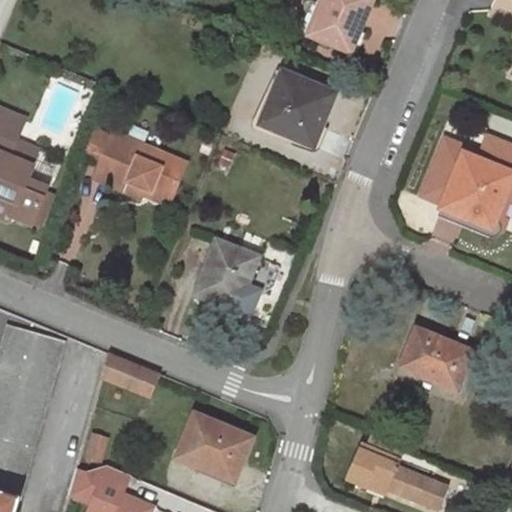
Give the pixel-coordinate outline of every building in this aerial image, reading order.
[(324,0),(322,6),(309,37),(351,54),(373,0),(324,0)] [(300,32),(309,37),(322,6),(313,3),(300,32)] [(335,95),(283,74),(261,126),(313,148),(335,95)] [(11,217),(32,224),(47,190),(27,182),(33,168),(9,157),(15,141),(24,121),(0,110),(0,199),(15,206),(13,211),(11,217)] [(100,165),(111,139),(91,131),(80,156),(100,165)] [(95,179),(139,198),(142,191),(144,186),(171,198),(185,164),(114,134),(111,139),(100,165),(95,179)] [(486,164),(496,141),(486,138),(477,160),(486,164)] [(40,151),(15,141),(9,157),(33,168),(40,151)] [(463,226),(489,236),(505,196),(511,198),(511,147),(496,141),(486,164),(477,160),(464,155),(442,209),(466,219),(463,226)] [(142,191),(169,203),(171,198),(144,186),(142,191)] [(0,199),(0,205),(13,211),(15,206),(0,199)] [(258,258),(216,242),(196,295),(250,316),(259,292),(247,287),(258,258)] [(7,326),(0,351),(0,496),(19,501),(65,342),(7,326)] [(428,343),(431,336),(417,330),(414,337),(428,343)] [(457,390),(472,353),(431,336),(428,343),(414,337),(401,368),(457,390)] [(157,373),(108,353),(101,376),(149,396),(157,373)] [(251,440),(196,417),(179,459),(234,482),(251,440)] [(425,424),(412,419),(404,437),(417,442),(425,424)] [(106,441),(92,436),(85,458),(99,462),(106,441)] [(348,482),(368,489),(374,477),(388,483),(386,490),(436,511),(445,487),(396,467),(403,450),(372,438),(369,447),(363,445),(348,482)] [(158,511),(161,505),(130,493),(135,481),(85,462),(71,499),(93,507),(90,511),(158,511)] [(383,496),(386,490),(388,483),(374,477),(368,489),(383,496)] [(15,511),(19,501),(0,496),(0,511),(15,511)]
